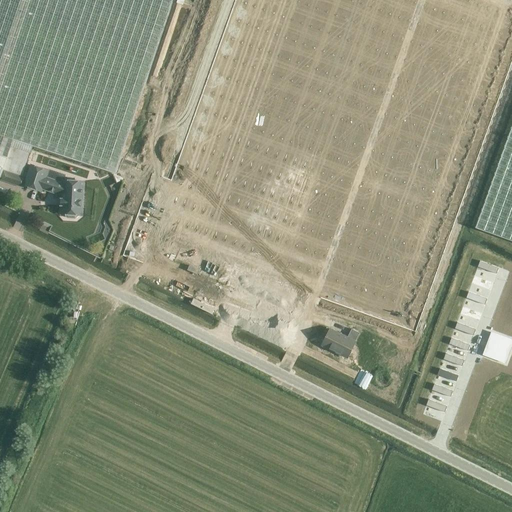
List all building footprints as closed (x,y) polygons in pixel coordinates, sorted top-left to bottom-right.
[(0,0),(0,178),(1,178),(3,170),(22,177),(30,153),(31,153),(33,147),(115,174),(172,0),(0,0)] [(384,309),(511,0),(215,0),(122,231),(293,300),(303,276),(384,309)] [(511,121),(474,228),(511,241),(511,121)] [(455,140),(455,145),(455,148),(456,151),(459,154),(463,157),(467,158),(472,158),(477,156),(480,153),(483,149),(483,144),(483,139),(479,134),(475,131),(469,130),(463,131),(460,133),(457,136),(455,140)] [(445,172),(445,176),(445,180),(447,183),(449,186),(453,189),(457,190),(463,189),(468,188),(471,184),(473,180),(474,175),(473,171),(469,166),(465,163),(459,162),(454,163),(450,165),(447,168),(445,172)] [(68,218),(75,219),(77,217),(77,215),(81,216),(83,182),(64,181),(64,184),(46,178),(48,171),(31,166),(24,186),(41,192),(42,189),(63,196),(63,200),(61,199),(61,206),(62,206),(62,214),(66,215),(66,216),(68,218)] [(431,203),(430,208),(431,211),(432,215),(434,217),(438,220),(443,221),(448,221),(453,219),(456,216),(459,212),(459,207),(458,203),(455,197),(450,195),(445,193),(439,194),(435,197),(433,199),(431,203)] [(442,265),(442,261),(441,259),(440,256),(437,252),(434,250),(432,249),(429,248),(424,247),(422,247),(418,248),(414,250),(412,252),(409,255),(408,258),(406,262),(406,265),(406,268),(407,271),(409,275),(411,277),(413,279),(416,281),(419,282),(423,283),(426,282),(431,281),(434,280),(436,278),(439,275),(440,272),(442,268),(442,265)] [(187,271),(197,275),(199,269),(189,265),(187,271)] [(476,267),(474,273),(493,280),(495,274),(476,267)] [(471,282),(469,288),(487,295),(489,289),(471,282)] [(427,303),(427,300),(426,297),(425,294),(422,290),(419,288),(417,287),(414,285),(410,285),(407,285),(404,286),(401,287),(398,289),(396,292),(394,295),(392,299),(392,302),(392,306),(393,309),(395,312),(397,315),(399,317),(402,319),(406,320),(409,320),(413,320),(416,319),(419,318),(422,315),(424,313),(426,310),(427,307),(427,303)] [(465,297),(463,303),(481,310),(483,304),(465,297)] [(459,312),(457,318),(476,325),(478,319),(459,312)] [(454,327),(451,333),(470,340),(472,334),(454,327)] [(322,346),(347,358),(355,342),(360,333),(351,329),(347,338),(330,329),(322,346)] [(511,344),(494,338),(485,360),(508,368),(511,357),(511,344)] [(448,342),(446,348),(464,355),(466,349),(448,342)] [(442,357),(440,363),(458,369),(460,364),(442,357)] [(436,372),(434,378),(452,385),(454,379),(436,372)] [(430,387),(428,393),(447,400),(449,394),(430,387)] [(424,402),(423,408),(441,415),(443,409),(424,402)]
